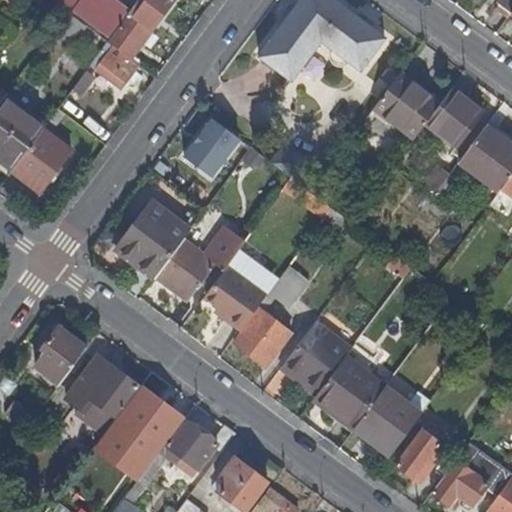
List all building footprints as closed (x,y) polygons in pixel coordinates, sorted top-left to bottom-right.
[(61,0),(44,0),(60,12),(62,13),(68,5),(61,0)] [(71,0),(68,5),(62,13),(80,26),(103,43),(123,16),(101,0),(71,0)] [(101,0),(123,16),(134,0),(101,0)] [(134,0),(123,16),(103,43),(125,60),(168,0),(134,0)] [(384,41),(329,0),(301,0),(258,57),(292,83),(321,44),(360,73),(384,41)] [(511,0),(496,0),(492,6),(511,21),(511,0)] [(62,13),(60,12),(43,36),(62,50),(80,26),(62,13)] [(111,92),(130,67),(105,49),(87,73),(111,92)] [(85,81),(76,74),(64,89),(74,96),(85,81)] [(392,80),(371,109),(411,140),(422,126),(437,103),(413,85),(408,92),(392,80)] [(422,126),(461,155),(483,126),(474,119),(478,113),(447,90),(437,103),(422,126)] [(0,158),(9,165),(38,124),(0,96),(0,158)] [(58,113),(51,108),(38,124),(9,165),(4,172),(34,194),(66,151),(42,134),(58,113)] [(212,119),(183,158),(209,178),(239,139),(212,119)] [(483,126),(511,147),(511,140),(486,122),(483,126)] [(511,147),(483,126),(461,155),(456,162),(497,192),(498,191),(511,172),(511,147)] [(9,165),(0,158),(0,169),(4,172),(9,165)] [(441,160),(428,179),(447,193),(461,175),(441,160)] [(511,172),(498,191),(511,201),(511,172)] [(326,209),(284,179),(275,191),(317,221),(318,218),(326,209)] [(112,248),(150,276),(177,240),(186,228),(148,200),(112,248)] [(204,203),(195,215),(204,221),(213,209),(204,203)] [(343,221),(326,209),(318,218),(336,231),(343,221)] [(219,267),(238,241),(217,226),(196,255),(209,264),(198,279),(205,285),(219,267)] [(196,255),(177,240),(150,276),(149,277),(182,301),(198,279),(209,264),(196,255)] [(398,279),(406,268),(389,255),(381,266),(398,279)] [(260,298),(253,307),(255,309),(229,343),(261,366),(287,332),(259,312),(269,298),(282,307),(303,279),(284,265),(260,298)] [(253,307),(260,298),(219,267),(205,285),(196,297),(218,313),(216,316),(236,330),(253,307)] [(291,375),(314,392),(343,353),(347,348),(311,321),(273,372),(286,381),(291,375)] [(26,368),(51,387),(67,365),(64,363),(77,344),(52,326),(35,348),(39,351),(26,368)] [(66,410),(97,435),(133,386),(88,352),(57,395),(70,405),(66,410)] [(309,399),(349,428),(381,386),(383,383),(343,353),(314,392),(309,399)] [(291,375),(286,381),(309,399),(314,392),(291,375)] [(349,428),(385,455),(417,413),(381,386),(349,428)] [(135,391),(89,451),(100,459),(146,400),(135,391)] [(0,411),(0,419),(18,432),(27,419),(6,403),(0,411)] [(231,433),(221,426),(208,443),(180,421),(162,445),(160,443),(153,452),(171,466),(177,457),(193,469),(210,445),(218,451),(231,433)] [(392,464),(410,478),(437,443),(419,429),(392,464)] [(484,486),(495,494),(506,479),(509,475),(464,441),(427,491),(445,504),(454,493),(470,504),(484,486)] [(120,511),(157,463),(149,457),(108,511),(169,511),(162,506),(157,511),(120,511)] [(261,482),(229,458),(215,475),(218,478),(210,490),(239,511),(261,482)] [(483,509),(486,511),(511,511),(511,482),(506,479),(495,494),(483,509)] [(296,511),(264,488),(246,511),(296,511)] [(196,511),(181,501),(172,511),(196,511)]
